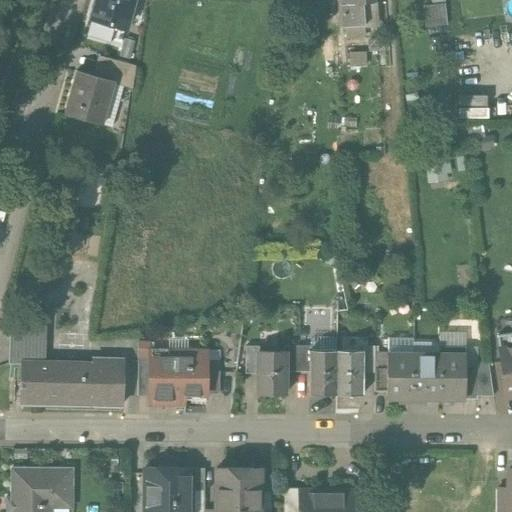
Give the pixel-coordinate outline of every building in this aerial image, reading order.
[(98,0),(93,20),(125,29),(133,0),(98,0)] [(423,6),(426,28),(446,25),(443,3),(423,6)] [(361,4),(353,5),(353,7),(354,27),(358,27),(358,30),(363,30),(361,4)] [(354,27),(353,7),(342,7),(343,28),(354,27)] [(364,54),(356,55),(356,67),(365,66),(364,54)] [(356,67),(356,55),(348,55),(349,67),(356,67)] [(101,78),(114,82),(132,87),(135,67),(106,59),(101,78)] [(78,72),(66,114),(102,124),(114,82),(101,78),(78,72)] [(458,95),(458,117),(487,117),(487,95),(458,95)] [(10,365),(22,365),(23,365),(24,365),(24,318),(10,318),(10,365)] [(24,318),(24,365),(45,365),(45,318),(24,318)] [(505,397),(511,396),(511,334),(497,336),(498,350),(499,350),(505,397)] [(259,374),(259,346),(246,346),(245,374),(259,374)] [(261,346),(259,346),(259,374),(258,395),(285,395),(286,372),(286,346),(284,346),(284,352),(261,352),(261,346)] [(297,347),(286,346),(286,372),(296,372),(297,347)] [(309,372),(310,347),(297,347),(296,372),(309,372)] [(311,347),(310,347),(309,372),(309,395),(335,395),(335,352),(311,351),(311,347)] [(362,347),(361,352),(363,352),(362,374),(374,374),(374,369),(374,347),(362,347)] [(438,357),(437,400),(464,401),(464,367),(465,349),(438,348),(438,357)] [(149,397),(149,403),(178,404),(178,393),(205,394),(205,362),(206,351),(168,351),(168,358),(149,358),(149,397)] [(361,352),(335,352),(335,395),(362,396),(362,374),(363,352),(361,352)] [(397,404),(411,404),(412,356),(386,356),(386,369),(385,393),(385,399),(397,400),(397,404)] [(425,400),(437,400),(438,357),(412,356),(411,404),(425,404),(425,400)] [(149,397),(149,358),(137,358),(137,397),(149,397)] [(22,405),(123,405),(123,360),(93,360),(93,365),(45,365),(24,365),(23,365),(22,365),(22,405)] [(205,362),(205,394),(205,395),(219,395),(219,362),(205,362)] [(464,367),(464,401),(476,401),(476,396),(476,372),(477,367),(464,367)] [(373,393),(385,393),(386,369),(374,369),(374,374),(373,393)] [(476,372),(476,396),(492,397),(489,372),(476,372)] [(259,470),(259,489),(271,489),(271,465),(258,465),(258,470),(259,470)] [(12,468),(11,511),(50,511),(51,500),(71,500),(71,470),(12,468)] [(191,470),(144,469),(143,511),(190,511),(191,492),(191,470)] [(203,470),(191,470),(191,492),(203,492),(203,470)] [(258,470),(216,470),(215,511),(258,511),(259,489),(259,470),(258,470)] [(298,511),(299,493),(300,493),(300,490),(283,490),(282,511),(298,511)] [(355,492),(354,511),(369,511),(370,490),(354,490),(354,492),(355,492)] [(483,511),(483,490),(451,490),(451,511),(483,511)] [(495,511),(495,491),(483,490),(483,511),(495,511)] [(507,511),(507,491),(495,491),(495,511),(507,511)] [(300,493),(299,493),(298,511),(354,511),(355,492),(354,492),(300,493)]
